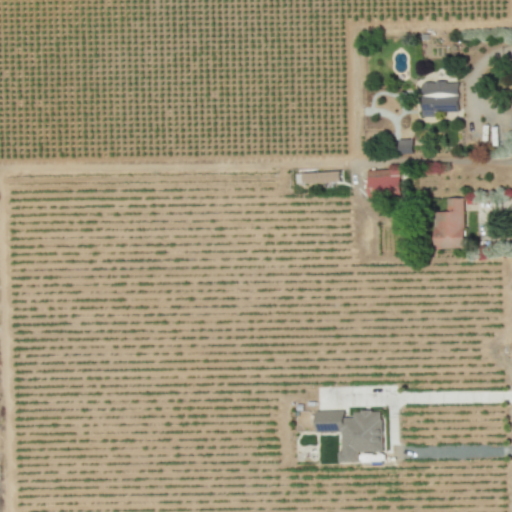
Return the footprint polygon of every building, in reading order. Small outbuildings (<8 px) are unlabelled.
[(458,112),(459,82),(422,82),(421,117),(435,117),(435,112),(458,112)] [(412,139),(398,140),(398,153),(413,153),(412,139)] [(367,170),(368,196),(401,194),(400,164),(388,165),(389,169),(367,170)] [(340,171),(303,173),(303,184),(341,182),(340,171)] [(447,198),(447,212),(433,213),(434,249),(465,248),(464,198),(447,198)] [(383,452),(382,411),(354,412),(354,418),(345,418),(344,411),(316,412),(316,432),(341,431),(342,453),(339,453),(339,463),(360,462),(359,452),(383,452)]
